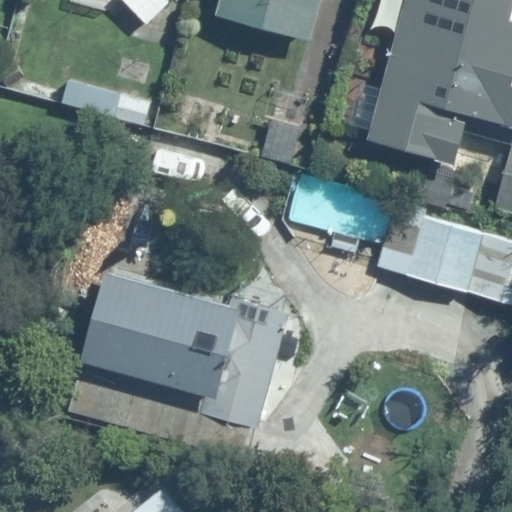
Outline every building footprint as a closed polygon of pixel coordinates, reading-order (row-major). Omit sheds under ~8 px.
[(124,0),(151,23),(172,0),(124,0)] [(220,0),(217,14),(308,39),(318,0),(220,0)] [(511,0),(407,0),(368,137),(455,161),(469,110),(511,122),(511,0)] [(511,165),(500,209),(501,209),(511,212),(511,165)] [(511,233),(393,202),(376,267),(511,302),(511,233)] [(86,357),(197,388),(211,392),(207,409),(263,424),(288,332),(248,321),(251,312),(109,272),(86,357)] [(188,511),(167,485),(132,511),(188,511)]
